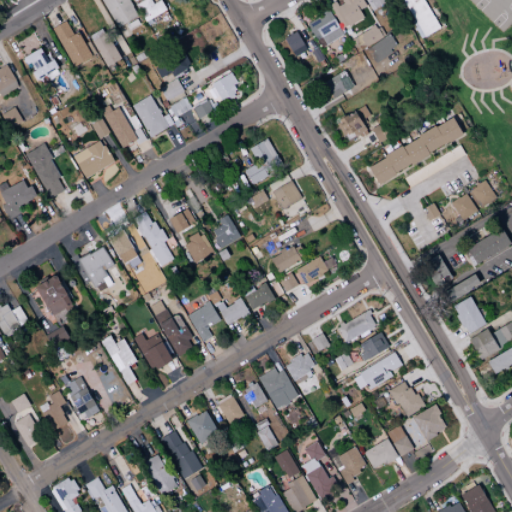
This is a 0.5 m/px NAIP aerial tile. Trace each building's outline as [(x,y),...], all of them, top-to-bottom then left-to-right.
[(117,28),(101,0),(128,0),(132,6),(132,7),(137,16),(117,28)] [(134,5),(142,0),(149,0),(152,4),(158,0),(160,0),(166,10),(158,14),(145,22),(134,5)] [(329,5),(335,1),(336,3),(340,0),(362,0),(366,6),(359,10),(363,17),(348,26),(348,25),(342,28),(329,5)] [(386,0),(387,1),(381,5),(371,11),(364,0),(386,0)] [(425,37),(402,0),(423,0),(440,28),(425,37)] [(306,24),(321,15),(320,14),(328,10),(343,35),(326,45),(325,45),(319,48),(312,36),(313,36),(306,24)] [(378,21),(384,18),(391,30),(385,33),(378,21)] [(126,25),(136,19),(139,24),(129,30),(126,25)] [(51,29),(65,21),(73,35),(77,32),(92,57),(73,67),(51,29)] [(350,40),(369,29),(369,28),(374,25),(376,29),(377,28),(378,29),(383,37),(357,52),(350,40)] [(92,41),(89,36),(101,29),(104,34),(92,41)] [(283,39),(296,31),(307,50),(294,57),(283,39)] [(91,42),(92,41),(104,34),(105,33),(121,59),(120,59),(106,67),(91,42)] [(388,36),(394,44),(389,48),(383,40),(388,36)] [(382,38),(383,40),(389,48),(389,49),(373,60),(366,49),(382,38)] [(36,81),(31,72),(40,68),(35,59),(25,65),(22,60),(23,60),(22,58),(40,48),(48,62),(53,60),(58,68),(36,81)] [(311,52),(317,48),(323,59),(317,62),(311,52)] [(183,52),(189,64),(187,65),(188,68),(185,69),(187,72),(183,75),(181,72),(172,77),(170,73),(164,76),(164,75),(159,78),(154,68),(158,65),(159,64),(158,62),(177,52),(179,54),(183,52)] [(341,52),(345,60),(338,64),(334,56),(341,52)] [(0,67),(5,65),(14,80),(18,87),(0,97),(0,67)] [(343,70),(353,86),(340,94),(338,90),(331,94),(324,82),(343,70)] [(221,101),(211,84),(224,76),(225,79),(228,77),(236,89),(233,91),(234,93),(221,101)] [(159,89),(164,86),(163,85),(176,79),(183,92),(170,99),(170,98),(165,101),(159,89)] [(130,106),(149,95),(157,109),(158,109),(160,112),(160,113),(168,127),(149,138),(140,122),(139,123),(137,119),(138,119),(130,106)] [(168,107),(184,97),(190,108),(174,117),(173,115),(169,108),(168,107)] [(189,110),(206,101),(212,111),(194,120),(189,110)] [(121,148),(99,110),(107,105),(111,111),(117,107),(131,132),(136,140),(134,141),(121,148)] [(0,115),(13,107),(22,122),(9,130),(0,115)] [(355,111),(366,130),(347,141),(336,123),(355,111)] [(91,124),(89,121),(97,116),(99,119),(91,124)] [(369,168),(385,158),(384,156),(402,146),(403,147),(419,138),(418,136),(435,126),(436,128),(444,123),(453,118),(464,135),(458,138),(458,137),(447,144),(446,142),(429,152),(430,154),(413,164),(412,163),(395,173),(396,174),(379,185),(369,168)] [(98,139),(90,125),(91,124),(99,119),(101,119),(109,133),(98,139)] [(174,124),(180,121),(182,127),(176,130),(174,124)] [(371,129),(386,121),(394,135),(379,143),(371,129)] [(76,136),(71,127),(79,123),(81,127),(83,126),(86,130),(76,136)] [(131,132),(138,128),(145,140),(136,145),(134,141),(136,140),(131,132)] [(248,149),(256,163),(242,171),(250,184),(281,165),(266,138),(248,149)] [(84,178),(71,156),(98,140),(102,147),(104,145),(113,161),(84,178)] [(49,198),(24,154),(40,145),(40,144),(43,142),(52,158),(49,159),(59,176),(57,178),(63,190),(49,198)] [(403,178),(459,144),(465,154),(409,187),(403,178)] [(0,196),(0,190),(22,179),(26,187),(30,185),(35,195),(36,195),(31,197),(32,199),(27,201),(28,203),(24,205),(23,203),(17,206),(20,212),(8,219),(1,205),(4,204),(0,196)] [(300,199),(290,181),(270,192),(280,210),(300,199)] [(470,191),(485,181),(496,198),(481,207),(470,191)] [(248,198),(254,207),(266,200),(261,191),(248,198)] [(450,203),(458,197),(459,198),(465,194),(477,211),(462,221),(450,203)] [(424,207),(432,203),(440,214),(438,215),(429,221),(425,214),(427,212),(424,207)] [(167,220),(175,234),(194,223),(186,209),(167,220)] [(171,260),(162,241),(163,241),(147,210),(132,218),(157,267),(171,260)] [(210,230),(218,247),(238,238),(227,215),(216,220),(219,226),(210,230)] [(467,248),(501,227),(511,243),(477,264),(467,248)] [(106,234),(118,264),(134,258),(122,228),(106,234)] [(211,254),(202,232),(184,239),(193,262),(211,254)] [(277,273),(299,260),(290,246),(268,259),(277,273)] [(438,254),(453,278),(437,287),(422,264),(438,254)] [(276,281),(283,294),(335,267),(330,257),(320,262),(318,256),(290,271),(291,273),(276,281)] [(475,273),(480,283),(471,288),(472,289),(451,301),(445,291),(475,273)] [(40,329),(66,317),(62,309),(70,305),(58,277),(24,292),(40,329)] [(250,284),(240,289),(249,310),(272,300),(265,283),(252,289),(250,284)] [(452,306),(469,296),(485,324),(468,334),(464,327),(462,328),(455,316),(457,314),(452,306)] [(221,302),(215,304),(223,325),(247,315),(241,299),(223,306),(221,302)] [(165,315),(159,301),(148,306),(154,320),(165,315)] [(218,321),(208,302),(185,314),(200,342),(210,337),(205,328),(218,321)] [(0,335),(0,336),(26,326),(19,306),(8,310),(7,306),(0,308),(0,335)] [(342,342),(375,329),(368,313),(335,325),(342,342)] [(157,325),(176,357),(194,347),(175,314),(157,325)] [(498,329),(511,320),(511,321),(511,339),(507,343),(498,329)] [(45,334),(51,347),(68,340),(62,326),(45,334)] [(468,339),(487,328),(499,348),(480,360),(468,339)] [(144,340),(139,333),(131,339),(151,372),(171,360),(155,334),(144,340)] [(356,345),(363,360),(387,349),(380,333),(356,345)] [(315,352),(327,345),(321,334),(309,340),(315,352)] [(134,362),(123,339),(113,343),(109,336),(101,340),(122,386),(134,380),(127,366),(134,362)] [(487,361),(511,346),(511,363),(508,366),(509,368),(505,370),(504,368),(494,374),(487,361)] [(313,366),(305,352),(282,364),(292,382),(309,373),(307,369),(313,366)] [(368,390),(391,376),(389,372),(400,365),(392,352),(350,378),(357,389),(365,385),(368,390)] [(279,367),(257,379),(274,410),(296,397),(279,367)] [(62,386),(81,421),(98,412),(78,377),(62,386)] [(420,409),(407,381),(389,389),(401,417),(420,409)] [(242,391),(253,408),(265,400),(254,383),(242,391)] [(64,403),(57,391),(45,397),(47,401),(36,407),(51,432),(66,423),(57,406),(64,403)] [(9,401),(16,413),(28,406),(22,394),(9,401)] [(227,424),(242,416),(230,394),(214,402),(227,424)] [(445,428),(433,405),(411,417),(423,440),(445,428)] [(196,443),(216,433),(205,410),(185,421),(196,443)] [(13,422),(25,448),(40,441),(28,414),(13,422)] [(265,451),(276,445),(265,425),(254,432),(265,451)] [(411,450),(399,425),(385,432),(397,457),(411,450)] [(160,438),(182,479),(198,470),(176,429),(160,438)] [(361,452),(372,470),(396,457),(385,439),(361,452)] [(365,470),(355,447),(331,458),(341,481),(365,470)] [(298,473),(285,450),(272,456),(285,479),(298,473)] [(159,495),(174,488),(158,454),(143,461),(159,495)] [(317,501),(332,494),(319,466),(304,473),(317,501)] [(61,511),(78,511),(71,498),(78,495),(69,477),(49,488),(61,511)] [(281,488),(293,511),(294,511),(315,502),(301,477),(281,488)] [(124,511),(110,485),(102,490),(96,478),(83,484),(92,500),(97,497),(105,511),(124,511)] [(130,511),(154,511),(148,500),(138,504),(128,485),(119,489),(130,511)] [(492,511),(477,485),(459,495),(468,511),(492,511)] [(284,511),(271,486),(249,497),(256,511),(284,511)] [(461,511),(457,502),(435,511),(461,511)]
